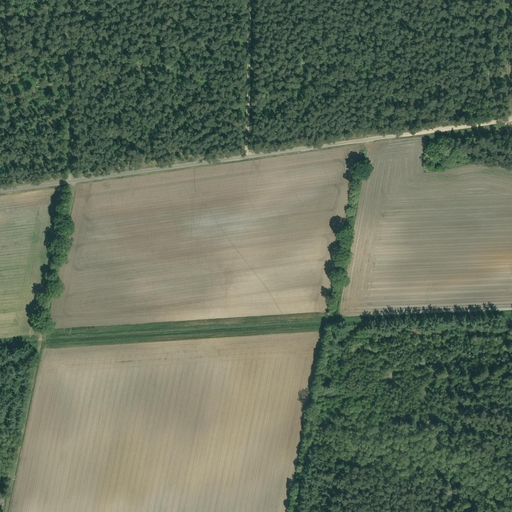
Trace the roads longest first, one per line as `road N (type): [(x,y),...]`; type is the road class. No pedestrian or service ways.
road 1 (track): [(0,191),(511,116)]
road 2 (track): [(8,511),(76,180)]
road 3 (track): [(246,155),(251,0)]
